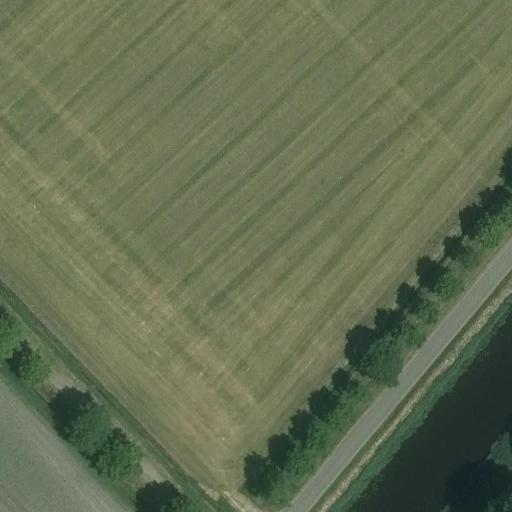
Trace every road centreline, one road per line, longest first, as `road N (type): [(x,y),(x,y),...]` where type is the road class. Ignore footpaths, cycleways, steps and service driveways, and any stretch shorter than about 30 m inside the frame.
road 1 (unclassified): [(297,511),(511,259)]
road 2 (track): [(0,320),(176,511)]
